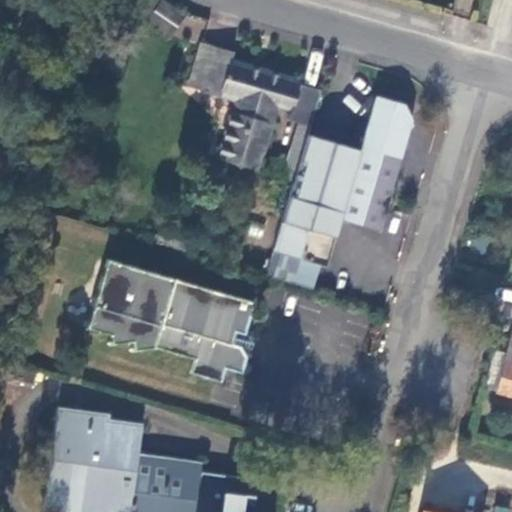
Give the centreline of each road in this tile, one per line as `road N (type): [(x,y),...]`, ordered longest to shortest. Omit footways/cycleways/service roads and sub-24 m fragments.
road 1 (unclassified): [(443,385),(401,360),(481,76)]
road 2 (unclassified): [(481,76),(217,0)]
road 3 (unknown): [(401,360),(360,511)]
